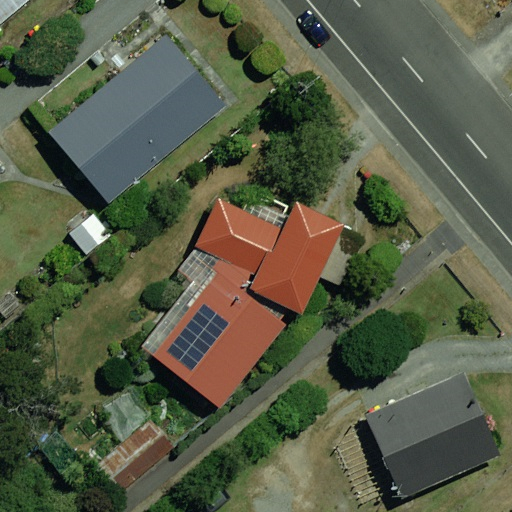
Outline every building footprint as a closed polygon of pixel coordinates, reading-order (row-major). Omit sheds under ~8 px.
[(0,0),(0,21),(27,0),(0,0)] [(163,29),(39,123),(109,216),(234,122),(163,29)] [(0,150),(0,173),(11,163),(0,150)] [(348,241),(243,174),(203,246),(306,307),(348,241)] [(170,251),(101,359),(174,406),(243,297),(170,251)] [(458,367),(347,413),(383,497),(493,450),(458,367)] [(184,439),(156,408),(89,471),(117,502),(184,439)] [(511,511),(511,491),(500,489),(496,511),(511,511)]
